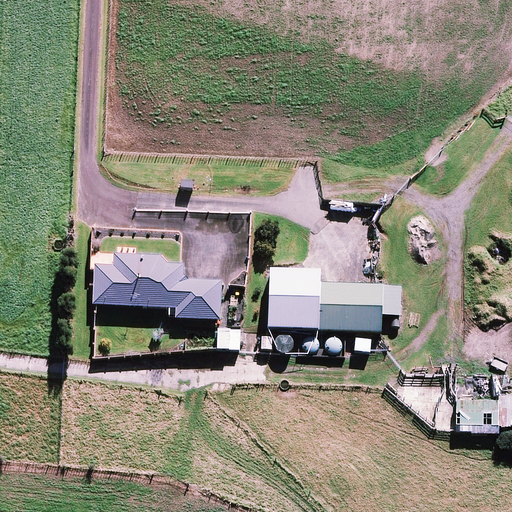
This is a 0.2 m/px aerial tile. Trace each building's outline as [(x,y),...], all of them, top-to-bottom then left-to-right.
[(98,272),(97,312),(179,315),(179,324),(224,326),(225,288),(192,287),(187,281),(187,270),(171,269),(164,261),(118,260),(117,273),(98,272)] [(323,290),(324,280),(273,278),(271,336),(303,337),(321,338),(321,337),(323,290)] [(386,292),(323,290),(321,337),(349,338),(384,339),(385,321),(386,292)] [(386,292),(385,321),(403,322),(404,293),(386,292)] [(241,330),(218,329),(217,350),(240,351),(241,330)] [(348,339),(263,336),(262,355),(348,357),(348,339)] [(373,340),(356,339),(356,355),(373,355),(373,340)] [(511,395),(496,396),(497,426),(511,425),(511,395)] [(497,426),(496,396),(458,397),(459,432),(497,431),(497,426)]
